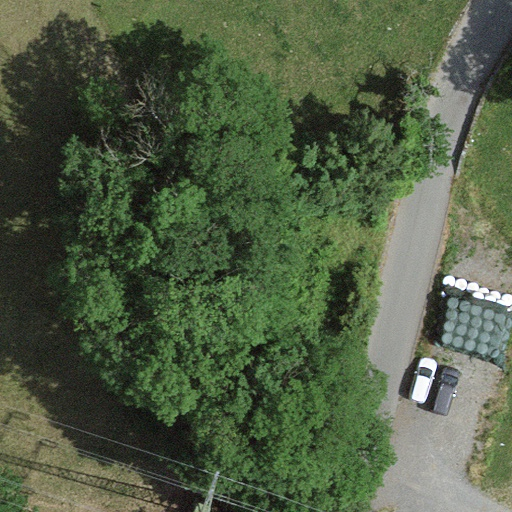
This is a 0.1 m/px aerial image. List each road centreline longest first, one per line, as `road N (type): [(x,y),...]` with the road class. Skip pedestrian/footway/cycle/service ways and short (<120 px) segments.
road 1 (unclassified): [(504,0),(463,69),(441,127),(366,429),(334,511)]
road 2 (unknown): [(366,429),(459,511)]
